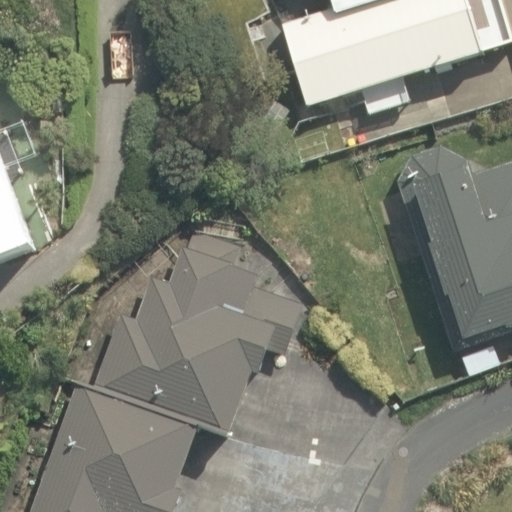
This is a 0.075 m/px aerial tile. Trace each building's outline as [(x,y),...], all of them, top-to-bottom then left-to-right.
[(313,0),(318,16),(281,27),(308,120),(431,84),(438,109),(511,87),(511,26),(504,0),(313,0)] [(511,162),(468,177),(463,162),(436,150),(410,159),(395,184),(450,356),(511,333),(511,162)] [(0,151),(0,264),(33,254),(0,151)] [(117,318),(97,381),(241,429),(263,364),(284,372),(304,312),(249,294),(261,256),(197,235),(179,290),(158,283),(144,327),(117,318)] [(185,511),(212,435),(86,392),(45,511),(185,511)]
